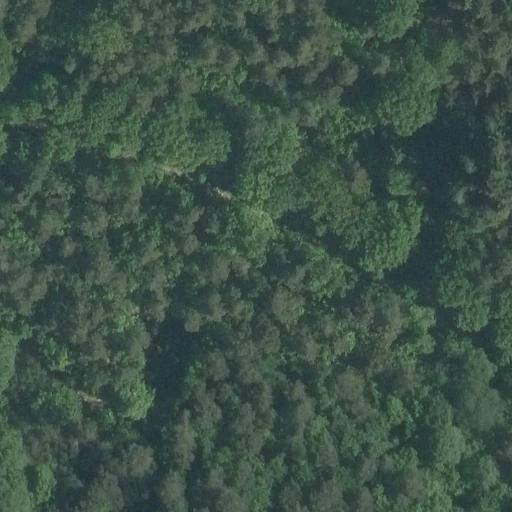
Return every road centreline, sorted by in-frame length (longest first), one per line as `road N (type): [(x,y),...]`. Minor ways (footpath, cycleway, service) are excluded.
road 1 (secondary): [(511,323),(237,159),(121,114),(0,84)]
road 2 (unknown): [(255,0),(278,35),(308,125),(340,157),(414,183),(511,181)]
road 3 (track): [(420,0),(414,183),(423,264)]
